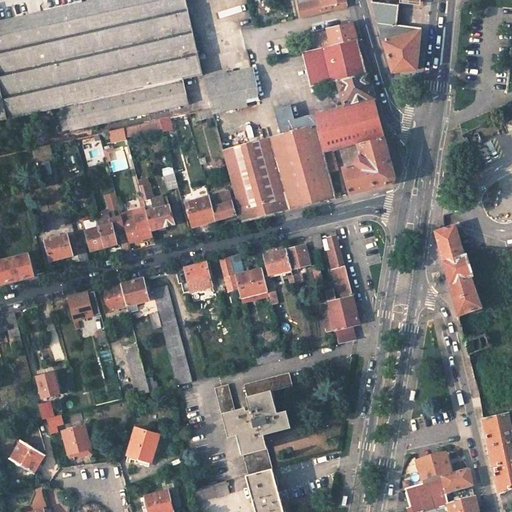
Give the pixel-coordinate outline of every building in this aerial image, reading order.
[(185,0),(95,0),(0,21),(0,120),(32,114),(37,141),(51,138),(45,110),(64,106),(65,114),(58,116),(61,132),(68,130),(69,132),(188,104),(183,80),(203,76),(185,0)] [(315,2),(299,6),(301,18),(318,15),(315,2)] [(347,3),(323,8),(324,13),(348,8),(347,3)] [(398,6),(372,3),(384,43),(420,32),(420,29),(396,26),(398,6)] [(352,23),(327,29),(328,32),(331,46),(357,40),(354,30),(352,23)] [(312,35),(315,47),(316,50),(331,46),(328,32),(312,35)] [(420,32),(384,43),(392,73),(416,70),(418,55),(420,32)] [(305,52),(312,86),(337,81),(367,74),(362,56),(357,40),(331,46),(316,50),(305,52)] [(337,81),(344,106),(373,99),(367,74),(337,81)] [(253,77),(206,88),(210,109),(257,99),(256,94),(253,77)] [(375,104),(373,99),(344,106),(314,113),(324,153),(331,151),(357,144),(384,137),(375,104)] [(324,153),(314,113),(293,117),(290,103),(274,107),(277,121),(279,132),(221,146),(243,225),(321,204),(336,200),(335,197),(329,173),(324,153)] [(210,109),(201,111),(203,118),(212,116),(210,109)] [(173,125),(185,122),(183,115),(171,118),(173,125)] [(161,128),(169,126),(168,119),(159,121),(161,128)] [(154,122),(124,128),(125,133),(156,126),(154,122)] [(384,137),(357,144),(360,154),(354,167),(344,169),(350,196),(393,185),(395,180),(389,159),(384,137)] [(331,151),(324,153),(329,173),(337,172),(331,151)] [(174,175),(163,179),(167,193),(178,190),(174,175)] [(145,189),(140,190),(145,208),(150,207),(145,189)] [(209,198),(217,223),(236,218),(231,197),(217,201),(216,197),(209,198)] [(209,198),(186,205),(193,229),(217,223),(209,198)] [(169,207),(146,213),(151,232),(174,226),(169,207)] [(137,222),(123,225),(124,230),(128,245),(142,242),(137,222)] [(455,225),(435,233),(457,317),(481,308),(470,277),(473,277),(466,255),(464,255),(455,225)] [(111,227),(98,230),(104,249),(117,246),(111,227)] [(98,230),(86,233),(91,252),(104,249),(98,230)] [(319,234),(312,236),(316,252),(322,250),(322,248),(323,248),(319,234)] [(73,236),(44,242),(49,262),(78,255),(77,251),(73,236)] [(340,300),(333,302),(329,303),(329,304),(335,328),(339,345),(355,341),(351,326),(360,324),(337,237),(328,239),(331,249),(328,252),(338,292),(340,300)] [(305,246),(287,251),(292,271),(310,266),(305,246)] [(78,255),(81,265),(89,263),(85,249),(77,251),(78,255)] [(287,251),(265,256),(270,276),(292,271),(287,251)] [(30,255),(0,262),(0,284),(22,279),(35,276),(30,255)] [(231,257),(220,260),(225,278),(235,276),(231,257)] [(197,266),(178,270),(182,285),(188,284),(191,292),(212,287),(206,263),(197,266)] [(320,268),(313,269),(317,284),(324,282),(320,268)] [(263,270),(235,277),(238,288),(240,297),(268,291),(265,277),(263,270)] [(235,276),(225,278),(228,290),(238,288),(235,277),(235,276)] [(265,277),(268,291),(274,289),(270,276),(265,277)] [(133,282),(121,285),(127,306),(130,321),(136,319),(134,312),(138,311),(136,304),(149,301),(143,279),(133,282)] [(324,282),(317,284),(318,291),(325,289),(324,282)] [(108,288),(102,290),(107,311),(127,306),(121,285),(108,288)] [(166,286),(152,290),(163,331),(177,386),(191,382),(166,286)] [(278,305),(274,289),(268,291),(272,307),(278,305)] [(325,289),(318,291),(321,300),(328,298),(325,289)] [(84,294),(69,298),(75,321),(79,320),(101,315),(96,291),(84,294)] [(333,302),(340,300),(338,292),(331,294),(333,302)] [(322,306),(328,330),(335,328),(329,304),(322,306)] [(15,312),(5,314),(9,331),(20,328),(15,312)] [(20,328),(9,331),(10,338),(21,335),(20,328)] [(105,332),(97,334),(100,347),(108,345),(105,332)] [(484,335),(464,343),(467,356),(489,347),(484,335)] [(136,344),(124,347),(137,396),(149,393),(146,383),(136,344)] [(283,351),(255,357),(257,366),(285,359),(283,351)] [(56,372),(38,377),(43,397),(61,393),(56,372)] [(228,385),(214,388),(227,439),(237,436),(248,476),(261,472),(256,452),(267,449),(263,435),(291,428),(286,412),(277,414),(271,392),(292,387),(289,373),(243,385),(250,411),(246,412),(245,409),(235,411),(228,385)] [(152,381),(146,383),(149,393),(155,391),(152,381)] [(49,402),(38,405),(42,419),(52,416),(49,402)] [(511,426),(509,412),(482,419),(488,445),(496,483),(498,495),(511,489),(511,426)] [(85,425),(63,431),(69,454),(81,451),(91,448),(85,425)] [(160,436),(136,429),(129,456),(141,459),(153,463),(160,436)] [(21,440),(10,458),(34,473),(40,464),(46,454),(21,440)] [(267,449),(256,452),(261,472),(273,469),(267,449)] [(445,457),(417,465),(423,485),(451,476),(445,457)] [(248,476),(247,476),(256,511),(284,511),(273,469),(261,472),(248,476)] [(451,476),(423,485),(405,490),(409,510),(405,511),(434,511),(447,508),(446,507),(449,506),(446,495),(472,488),(470,479),(468,471),(451,476)] [(225,481),(193,490),(196,503),(230,495),(225,481)] [(178,490),(171,491),(148,496),(150,502),(151,506),(151,511),(175,511),(175,510),(182,508),(178,490)] [(434,511),(477,511),(474,500),(449,506),(446,507),(447,508),(434,511)]
